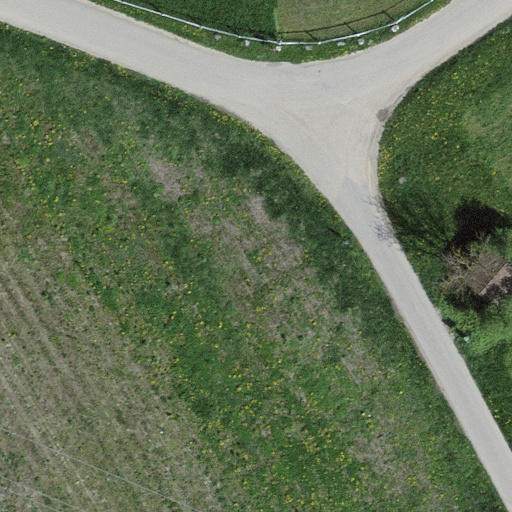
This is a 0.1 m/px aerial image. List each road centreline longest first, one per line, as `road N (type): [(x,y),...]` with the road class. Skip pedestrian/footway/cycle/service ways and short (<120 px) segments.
road 1 (unclassified): [(511,484),(313,116)]
road 2 (unclassified): [(313,116),(165,53),(0,1)]
road 3 (unclassified): [(504,0),(313,116)]
